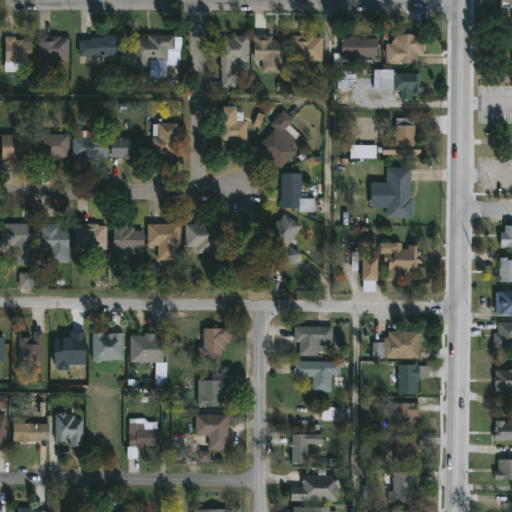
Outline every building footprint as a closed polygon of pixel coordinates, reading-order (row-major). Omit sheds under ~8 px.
[(511,0),(511,86),(510,86),(510,8),(495,8),(495,0),(511,0)] [(116,34),(116,37),(125,37),(125,56),(75,56),(75,39),(88,39),(88,36),(101,36),(101,34),(116,34)] [(173,35),(173,49),(167,49),(166,64),(147,64),(147,80),(129,80),(130,38),(145,38),(146,34),(173,35)] [(264,34),(270,35),(270,40),(279,40),(279,73),(259,73),(259,60),(251,60),(251,35),(264,34)] [(405,63),(383,63),(383,43),(388,43),(395,34),(422,34),(422,53),(417,53),(416,63),(405,63)] [(66,38),(66,61),(51,61),(50,70),(41,70),(42,60),(35,60),(36,35),(58,36),(58,38),(66,38)] [(229,63),(229,70),(233,70),(233,87),(226,87),(226,89),(232,89),(232,94),(219,94),(217,38),(231,38),(230,35),(246,35),(247,63),(229,63)] [(320,37),(320,61),(301,61),(301,71),(293,71),(293,61),(288,61),(289,35),(320,37)] [(30,41),(30,62),(17,62),(17,71),(2,71),(2,36),(12,36),(12,39),(20,39),(20,40),(30,41)] [(357,36),(357,38),(375,38),(375,53),(369,53),(369,57),(358,56),(357,66),(348,66),(348,56),(340,56),(340,66),(332,66),(332,54),(338,54),(338,38),(357,36)] [(419,73),(418,82),(421,82),(420,93),(409,93),(409,100),(398,99),(398,90),(380,90),(380,77),(391,77),(391,73),(419,73)] [(347,80),(347,83),(354,83),(353,104),(334,103),(335,79),(336,80),(336,75),(344,75),(344,80),(347,80)] [(246,121),(244,145),(229,145),(229,142),(218,141),(219,123),(214,123),(215,106),(232,106),(231,111),(243,112),(242,121),(246,121)] [(295,150),(278,169),(254,148),(272,128),(268,125),(281,110),(292,119),(278,135),(295,150)] [(412,118),(412,125),(413,125),(413,144),(418,144),(418,154),(379,154),(379,144),(392,144),(392,125),(394,125),(394,118),(412,118)] [(167,158),(150,159),(150,123),(174,122),(175,152),(167,152),(167,158)] [(29,160),(0,160),(0,134),(29,134),(29,160)] [(67,159),(35,159),(35,134),(67,134),(67,159)] [(98,157),(98,159),(89,159),(89,157),(84,157),(84,160),(69,160),(69,138),(106,138),(106,157),(98,157)] [(143,138),(143,158),(107,157),(107,138),(143,138)] [(375,145),(376,155),(374,155),(374,158),(348,158),(349,144),(375,145)] [(409,167),(408,198),(411,198),(411,218),(383,218),(384,204),(382,204),(382,186),(384,186),(384,167),(409,167)] [(313,198),(313,212),(296,212),(296,208),(278,207),(279,172),(299,173),(299,189),(306,189),(305,198),(313,198)] [(281,213),(300,226),(286,246),(297,254),(290,264),(278,254),(280,251),(276,248),(274,250),(270,246),(271,245),(261,238),(275,220),(276,221),(281,213)] [(0,223),(31,223),(31,230),(28,230),(28,247),(6,247),(6,255),(0,254),(0,223)] [(57,224),(57,230),(66,230),(66,262),(46,262),(46,249),(37,249),(37,223),(57,224)] [(177,223),(177,251),(170,251),(170,260),(155,260),(155,245),(145,245),(145,223),(177,223)] [(216,223),(216,252),(194,252),(194,247),(182,247),(182,224),(216,223)] [(105,250),(72,250),(72,224),(105,224),(105,250)] [(142,230),(142,254),(130,254),(130,249),(124,249),(124,254),(116,253),(116,250),(110,250),(110,224),(125,224),(125,227),(132,227),(132,230),(142,230)] [(511,225),(511,247),(498,247),(498,232),(502,232),(502,225),(511,225)] [(374,234),(374,254),(365,254),(365,248),(350,249),(350,239),(363,239),(363,235),(374,234)] [(258,256),(257,270),(238,269),(238,259),(230,258),(230,249),(225,249),(226,240),(252,242),(251,256),(258,256)] [(403,248),(408,248),(408,245),(419,245),(419,255),(422,255),(422,263),(419,263),(419,272),(404,272),(404,277),(397,277),(397,280),(387,280),(387,263),(377,263),(377,281),(375,281),(375,292),(363,292),(363,281),(361,281),(363,258),(381,259),(382,253),(388,253),(389,243),(401,243),(401,248),(403,248)] [(510,257),(510,260),(511,260),(511,282),(497,282),(497,275),(496,275),(497,257),(510,257)] [(511,290),(511,315),(496,315),(496,313),(493,313),(493,292),(497,292),(497,291),(511,290)] [(511,347),(491,348),(491,333),(496,333),(495,322),(511,322),(511,347)] [(318,342),(318,356),(299,356),(300,342),(294,342),(295,326),(333,327),(333,343),(318,342)] [(228,329),(228,341),(224,341),(224,349),(221,349),(221,357),(197,357),(197,347),(202,347),(202,328),(228,329)] [(402,359),(371,358),(372,342),(383,342),(383,337),(388,337),(388,331),(420,331),(419,359),(402,359)] [(43,332),(43,363),(19,362),(19,338),(31,338),(31,340),(33,340),(33,332),(43,332)] [(123,333),(123,359),(101,361),(100,363),(92,361),(91,333),(123,333)] [(331,374),(331,391),(312,391),(312,377),(293,376),(293,361),(340,361),(340,374),(331,374)] [(418,377),(417,392),(397,392),(398,363),(420,363),(419,365),(429,365),(429,377),(418,377)] [(511,391),(492,391),(493,369),(511,369),(511,391)] [(221,405),(197,405),(197,379),(228,379),(228,388),(225,388),(225,394),(221,394),(221,405)] [(401,428),(388,428),(388,416),(393,416),(393,402),(418,402),(418,415),(409,415),(409,428),(401,428)] [(349,419),(321,419),(322,406),(349,407),(349,419)] [(74,414),(74,418),(83,418),(82,445),(69,446),(69,437),(64,437),(64,441),(54,441),(55,414),(58,414),(60,411),(64,411),(66,414),(74,414)] [(229,428),(228,449),(208,449),(208,434),(195,434),(195,413),(229,414),(229,428)] [(48,423),(48,439),(40,439),(40,441),(12,441),(13,417),(24,417),(24,422),(48,423)] [(145,417),(149,421),(158,421),(158,428),(159,428),(159,446),(136,448),(136,446),(128,445),(129,417),(145,417)] [(511,441),(493,441),(493,421),(503,421),(503,423),(511,423),(511,441)] [(315,433),(314,442),(307,442),(307,462),(291,462),(291,446),(289,446),(289,441),(291,441),(292,433),(315,433)] [(416,435),(416,445),(419,445),(419,456),(416,456),(416,466),(395,466),(395,451),(393,451),(394,434),(416,435)] [(511,480),(493,480),(493,472),(495,472),(495,459),(511,459),(511,480)] [(326,468),(325,474),(337,474),(337,501),(291,500),(291,486),(302,486),(302,474),(318,474),(318,468),(326,468)] [(415,483),(415,492),(411,492),(411,502),(387,502),(386,475),(392,475),(392,471),(418,471),(418,483),(415,483)]
